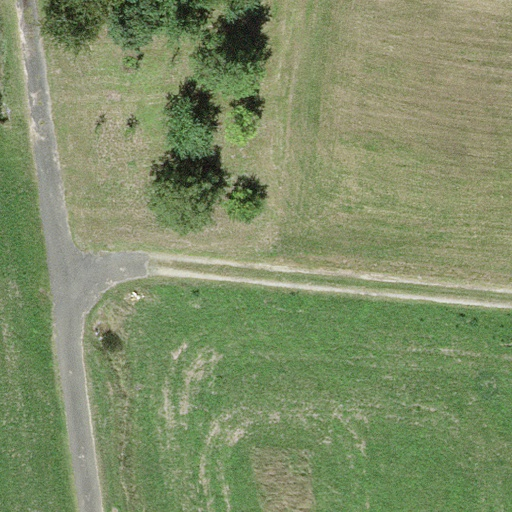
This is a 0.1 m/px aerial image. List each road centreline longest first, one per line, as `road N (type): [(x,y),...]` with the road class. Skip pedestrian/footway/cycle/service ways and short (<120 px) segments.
road 1 (track): [(85,511),(21,0)]
road 2 (track): [(511,302),(146,265),(57,279)]
